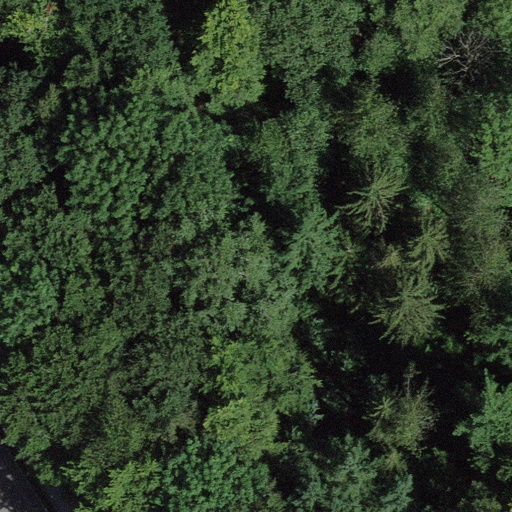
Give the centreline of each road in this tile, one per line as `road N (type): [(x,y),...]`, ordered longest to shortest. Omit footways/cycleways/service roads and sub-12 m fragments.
road 1 (track): [(192,0),(209,67),(307,187),(442,324),(511,381)]
road 2 (track): [(69,511),(0,403)]
